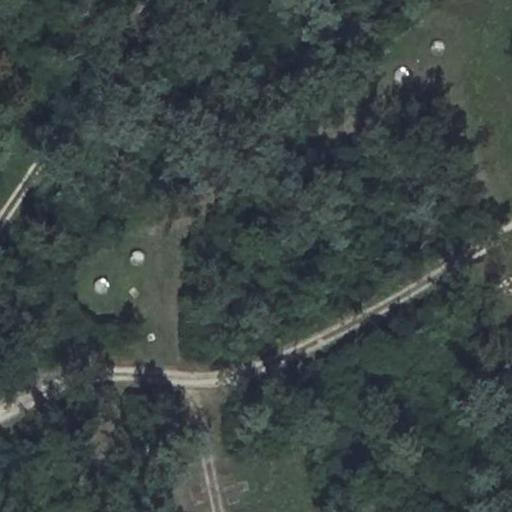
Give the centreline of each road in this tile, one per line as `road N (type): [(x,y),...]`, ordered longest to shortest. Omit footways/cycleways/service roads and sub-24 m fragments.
road 1 (unknown): [(0,404),(89,372),(233,375),(511,229)]
road 2 (track): [(141,0),(54,118),(0,215)]
